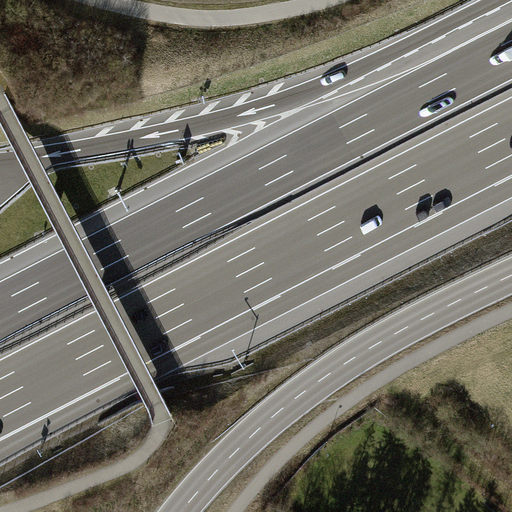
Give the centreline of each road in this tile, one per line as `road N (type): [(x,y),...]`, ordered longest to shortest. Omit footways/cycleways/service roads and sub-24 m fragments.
road 1 (track): [(9,511),(137,459),(163,419),(0,101)]
road 2 (motorway): [(472,71),(0,311)]
road 3 (motorway): [(104,345),(511,136)]
road 4 (tertiary): [(181,511),(300,394),(401,330),(511,275)]
road 5 (unknown): [(139,371),(400,230),(434,204),(457,163)]
road 6 (track): [(511,311),(444,341),(332,412),(236,511)]
road 7 (motorway): [(472,71),(204,129)]
road 8 (track): [(100,0),(203,18),(323,0)]
road 9 (track): [(511,499),(380,380)]
road 10 (motorway): [(0,429),(104,345)]
